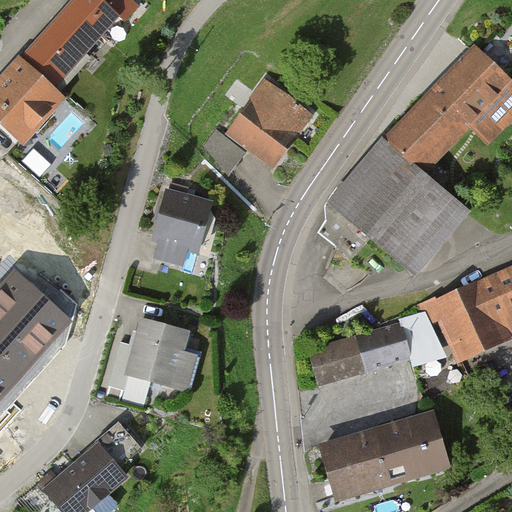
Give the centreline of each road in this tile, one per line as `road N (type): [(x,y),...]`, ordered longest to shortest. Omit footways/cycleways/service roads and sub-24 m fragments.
road 1 (residential): [(215,0),(171,67),(80,399),(68,426),(0,491)]
road 2 (tertiary): [(268,324),(274,265),(293,217),(441,0)]
road 3 (residential): [(268,324),(436,277),(511,239)]
road 4 (tertiary): [(287,511),(268,324)]
